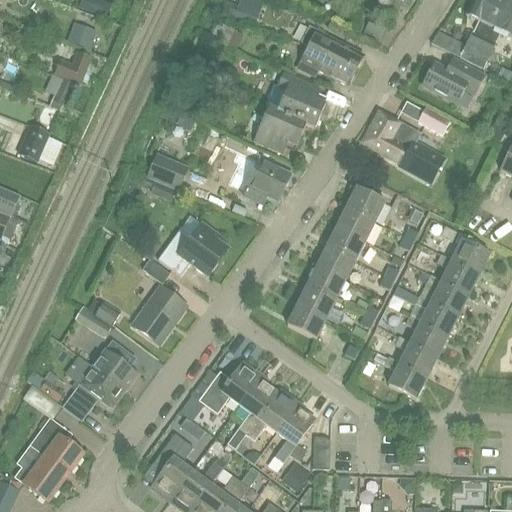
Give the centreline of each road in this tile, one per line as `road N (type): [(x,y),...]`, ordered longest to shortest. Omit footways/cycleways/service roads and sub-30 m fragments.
road 1 (residential): [(224,308),(436,0)]
road 2 (residential): [(446,421),(383,420),(361,409),(224,308)]
road 3 (residential): [(87,493),(224,308)]
road 4 (residential): [(511,293),(446,421)]
